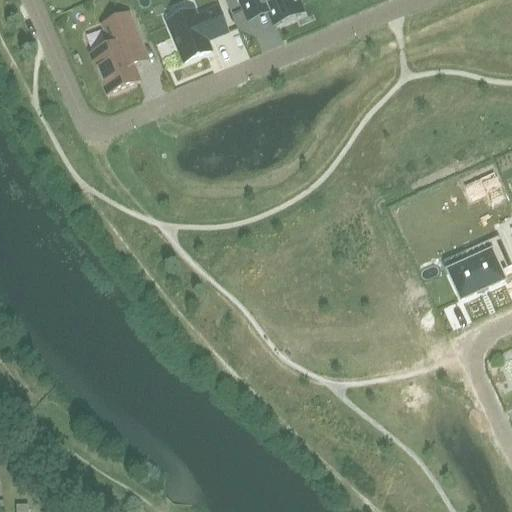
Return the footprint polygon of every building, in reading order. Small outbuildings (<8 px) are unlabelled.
[(239,0),(244,12),(248,22),(270,13),(275,24),(281,22),(282,24),(296,18),(295,16),(301,13),(295,0),(239,0)] [(194,15),(168,25),(185,65),(211,54),(206,42),(213,39),(213,41),(228,35),(217,11),(196,19),(194,15)] [(112,49),(93,57),(109,96),(138,84),(132,69),(148,62),(140,45),(129,17),(104,28),(112,49)] [(486,197),(479,182),(465,189),(472,203),(486,197)] [(471,265),(450,275),(462,302),(504,283),(500,274),(511,268),(511,267),(499,239),(466,254),(471,265)]
